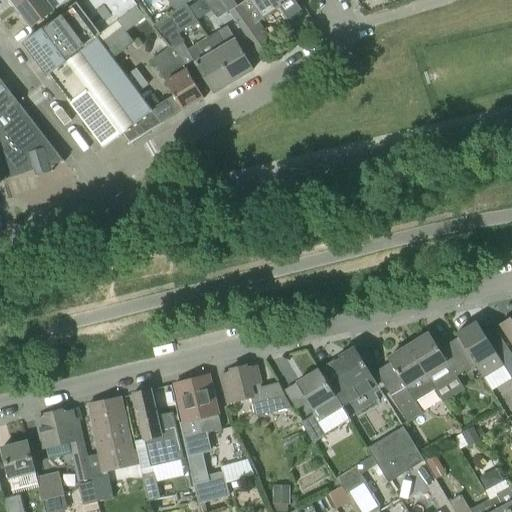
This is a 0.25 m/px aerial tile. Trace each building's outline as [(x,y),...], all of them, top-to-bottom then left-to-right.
[(46,0),(26,0),(16,8),(31,28),(54,10),(46,0)] [(151,108),(114,58),(98,38),(137,7),(139,5),(134,0),(80,0),(79,1),(24,42),(104,148),(124,133),(130,142),(162,123),(151,108)] [(222,0),(205,0),(218,18),(229,10),(222,0)] [(295,0),(247,0),(230,11),(261,55),(274,46),(258,22),(280,7),(289,20),(302,10),(295,0)] [(152,26),(169,47),(172,51),(183,43),(176,33),(197,21),(186,4),(176,11),(152,26)] [(98,38),(114,58),(134,42),(126,31),(145,17),(137,7),(98,38)] [(209,37),(234,81),(254,70),(229,26),(209,37)] [(209,37),(188,50),(195,62),(214,93),(234,81),(209,37)] [(166,82),(174,94),(184,110),(205,98),(189,71),(186,68),(172,51),(169,47),(152,59),(166,81),(166,82)] [(0,77),(0,161),(5,180),(64,161),(0,77)] [(153,95),(146,100),(151,106),(158,101),(153,95)] [(511,315),(500,324),(511,342),(511,315)] [(456,333),(474,364),(482,377),(503,365),(477,321),(456,333)] [(409,345),(427,373),(436,388),(474,364),(458,337),(439,349),(429,333),(409,345)] [(415,401),(436,388),(427,373),(409,345),(388,358),(390,362),(376,371),(409,423),(424,414),(415,401)] [(321,370),(343,406),(378,385),(355,346),(320,368),(321,370)] [(256,365),(246,367),(245,365),(229,369),(230,371),(221,374),(228,401),(250,396),(255,415),(291,408),(278,382),(261,386),(256,365)] [(343,406),(321,370),(320,368),(297,382),(283,390),(294,409),(308,400),(316,414),(302,422),(314,442),(326,435),(318,421),(343,406)] [(206,432),(222,428),(209,374),(175,383),(184,421),(181,422),(191,467),(206,464),(202,451),(210,450),(206,432)] [(151,387),(133,392),(144,438),(151,465),(183,459),(173,412),(157,415),(151,387)] [(98,452),(98,454),(102,470),(135,465),(139,464),(137,449),(132,450),(121,396),(89,403),(98,452)] [(93,477),(89,456),(81,424),(80,418),(74,419),(72,410),(62,412),(61,409),(46,413),(46,416),(37,418),(44,447),(70,441),(79,481),(94,478),(93,477)] [(425,459),(403,426),(368,448),(373,456),(388,480),(389,482),(425,459)] [(482,441),(475,427),(463,433),(470,447),(482,441)] [(26,441),(1,447),(8,477),(34,471),(26,441)] [(446,473),(436,455),(427,460),(437,478),(446,473)] [(380,511),(379,510),(378,502),(360,472),(372,465),(383,484),(388,480),(373,456),(356,466),(338,477),(359,511),(380,511)] [(160,498),(155,471),(143,473),(149,500),(160,498)] [(229,494),(224,472),(194,480),(200,502),(229,494)] [(64,496),(60,473),(37,478),(42,500),(45,500),(64,496)] [(93,477),(94,478),(98,500),(114,497),(108,474),(105,475),(93,477)] [(93,481),(80,484),(85,504),(98,501),(93,481)] [(290,485),(274,484),(274,503),(290,504),(290,485)] [(495,511),(511,511),(511,493),(509,487),(497,493),(498,495),(489,500),(495,511)] [(457,511),(472,511),(471,509),(461,494),(451,501),(457,511)] [(57,511),(67,510),(64,496),(45,500),(47,511),(57,511)]
